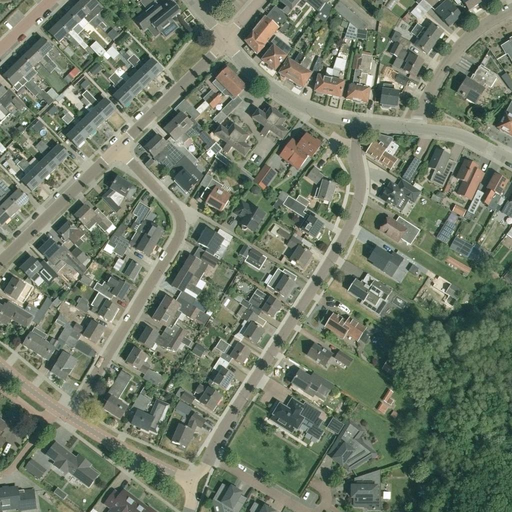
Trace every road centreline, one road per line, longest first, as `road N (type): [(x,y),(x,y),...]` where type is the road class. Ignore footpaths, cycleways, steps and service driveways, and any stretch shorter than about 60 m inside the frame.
road 1 (residential): [(208,457),(352,219),(358,121)]
road 2 (residential): [(69,418),(180,231),(174,209),(120,146)]
road 3 (residential): [(0,262),(120,146)]
road 4 (residential): [(358,121),(281,96),(225,40)]
road 5 (residential): [(416,128),(447,60),(511,10)]
road 6 (residential): [(120,146),(225,40)]
road 7 (residential): [(189,477),(69,418)]
